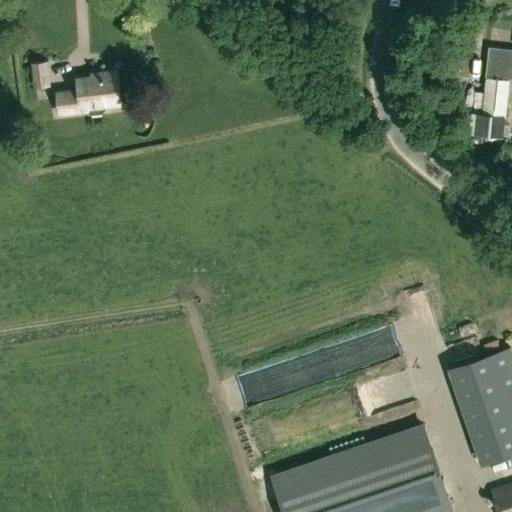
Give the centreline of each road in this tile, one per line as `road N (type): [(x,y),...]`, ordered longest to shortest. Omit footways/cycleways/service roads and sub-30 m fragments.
road 1 (track): [(0,331),(190,304),(257,511)]
road 2 (unclassified): [(511,233),(412,154),(392,125),(380,77),(386,0)]
